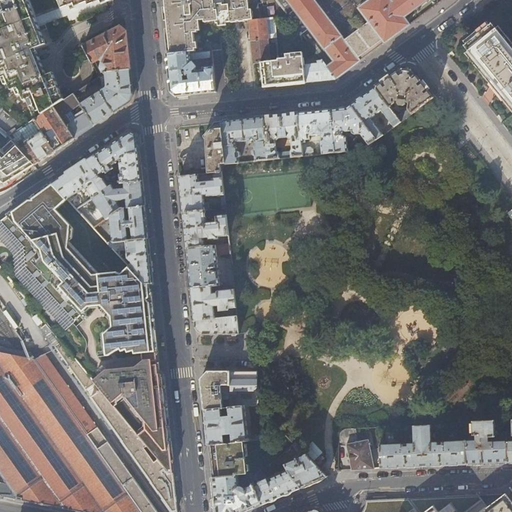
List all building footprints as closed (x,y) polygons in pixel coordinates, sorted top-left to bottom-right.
[(0,0),(0,79),(3,78),(5,85),(9,84),(11,91),(15,90),(17,96),(21,95),(23,102),(27,100),(29,107),(33,106),(35,113),(39,111),(41,116),(54,107),(62,102),(51,74),(45,76),(35,50),(45,46),(34,18),(27,0),(0,0)] [(27,0),(34,18),(79,0),(27,0)] [(249,21),(252,21),(249,0),(164,0),(170,54),(190,53),(195,52),(194,33),(198,33),(196,21),(215,19),(216,23),(249,21)] [(276,0),(302,34),(308,30),(333,62),(327,67),(336,79),(398,34),(409,25),(403,17),(426,0),(276,0)] [(252,21),(249,21),(251,41),(276,39),(275,35),(270,36),(270,32),(268,32),(267,20),(252,21)] [(511,49),(492,24),(464,46),(490,79),(511,105),(511,49)] [(131,70),(128,49),(127,32),(121,27),(84,47),(99,77),(106,73),(131,70)] [(276,39),(251,41),(253,64),(261,63),(270,63),(268,43),(276,42),(276,39)] [(211,58),(211,51),(195,52),(190,53),(191,59),(211,58)] [(191,59),(190,53),(170,54),(167,55),(168,73),(171,91),(176,96),(198,94),(215,92),(212,67),(204,68),(204,71),(196,72),(195,70),(196,70),(197,69),(197,68),(197,66),(195,64),(194,63),(193,63),(192,63),(191,63),(191,59)] [(270,63),(261,63),(263,87),(273,86),(291,84),(306,83),(304,66),(302,53),(285,55),(285,59),(278,60),(278,62),(270,63)] [(325,64),(304,66),(306,83),(318,81),(336,79),(327,67),(325,64)] [(408,109),(405,111),(403,111),(398,114),(396,112),(394,113),(400,121),(430,99),(433,97),(424,84),(413,70),(401,69),(390,77),(375,88),(390,107),(394,103),(395,100),(398,100),(398,103),(399,104),(402,105),(404,104),(405,102),(408,102),(408,109)] [(132,81),(131,70),(106,73),(99,77),(102,80),(102,86),(107,85),(107,87),(81,105),(84,109),(94,126),(115,112),(130,102),(133,95),(132,81)] [(390,107),(375,88),(364,96),(351,106),(376,139),(383,134),(371,118),(381,110),(383,111),(393,126),(400,121),(394,113),(390,107)] [(74,94),(62,102),(54,107),(75,139),(84,132),(94,126),(84,109),(73,116),(75,120),(71,123),(65,114),(81,104),(74,94)] [(361,150),(376,139),(351,106),(346,109),(331,111),(335,153),(348,152),(347,138),(342,136),(344,131),(346,132),(352,131),(352,133),(355,134),(361,134),(366,141),(362,144),(360,141),(356,142),(354,144),(354,151),(361,150)] [(75,139),(54,107),(41,116),(35,120),(42,131),(55,151),(63,146),(75,139)] [(335,153),(331,111),(320,112),(298,113),(302,156),(312,155),(312,149),(309,146),(306,146),(306,142),(305,142),(305,140),(309,139),(310,135),(314,134),(321,134),(323,139),(321,141),(322,154),(335,153)] [(302,156),(298,113),(275,116),(264,117),(267,159),(302,156)] [(267,159),(264,117),(250,119),(222,122),(227,163),(239,162),(238,156),(239,156),(241,155),(240,151),(238,150),(238,147),(236,145),(236,141),(237,140),(239,141),(245,141),(246,143),(250,142),(251,141),(253,138),(255,140),(255,143),(254,145),(254,149),(252,150),(252,154),(254,155),(255,160),(267,159)] [(31,139),(42,131),(35,120),(18,131),(11,136),(23,150),(33,143),(31,139)] [(221,164),(227,163),(222,122),(219,122),(208,136),(211,172),(222,171),(221,164)] [(16,128),(8,134),(11,136),(18,131),(16,128)] [(33,143),(23,150),(36,164),(46,157),(55,151),(42,131),(31,139),(33,143)] [(114,143),(95,155),(106,173),(107,174),(115,169),(114,169),(117,167),(115,165),(118,163),(117,161),(120,159),(125,156),(125,155),(139,153),(138,143),(138,135),(130,132),(114,143)] [(139,153),(125,155),(125,156),(120,159),(122,172),(120,172),(121,184),(142,181),(141,165),(139,153)] [(106,173),(95,155),(78,166),(53,183),(67,198),(78,209),(93,199),(110,188),(105,180),(103,181),(100,176),(104,173),(105,175),(106,173)] [(226,207),(222,171),(211,172),(179,176),(181,195),(183,213),(206,210),(210,209),(209,201),(205,202),(205,201),(204,194),(208,193),(209,194),(209,195),(220,194),(222,207),(226,207)] [(143,192),(142,181),(121,184),(114,185),(110,188),(93,199),(107,220),(112,216),(122,209),(116,201),(126,200),(127,208),(145,206),(143,192)] [(67,198),(53,183),(43,190),(32,199),(0,222),(0,223),(12,237),(13,242),(23,253),(21,267),(72,322),(89,307),(102,305),(102,306),(111,316),(112,326),(104,334),(106,356),(110,355),(120,348),(122,351),(127,349),(128,352),(134,350),(135,353),(156,351),(149,284),(146,284),(130,267),(122,275),(119,272),(100,270),(70,238),(72,222),(58,206),(67,198)] [(146,221),(145,206),(127,208),(122,209),(112,216),(113,225),(110,225),(111,229),(113,229),(115,242),(148,239),(146,221)] [(208,222),(206,210),(183,213),(185,228),(185,235),(187,249),(206,246),(205,237),(209,237),(210,239),(218,238),(219,236),(228,235),(227,218),(226,214),(217,215),(217,221),(208,222)] [(97,226),(95,228),(107,241),(109,239),(97,226)] [(150,260),(148,239),(115,242),(109,243),(121,257),(121,249),(128,249),(129,257),(132,262),(133,262),(133,264),(130,267),(146,284),(149,284),(153,283),(150,260)] [(230,253),(229,244),(206,246),(187,249),(189,266),(191,288),(212,286),(219,285),(218,272),(213,272),(213,267),(218,267),(217,254),(230,253)] [(232,287),(232,290),(218,291),(217,293),(213,294),(212,286),(191,288),(193,304),(195,321),(220,318),(220,311),(229,310),(229,308),(236,307),(233,284),(229,284),(229,287),(232,287)] [(239,334),(237,317),(220,318),(195,321),(195,326),(199,330),(204,334),(239,334)] [(87,390),(96,382),(94,380),(48,323),(42,328),(54,345),(56,346),(87,390)] [(0,496),(14,499),(38,504),(63,508),(80,511),(157,511),(134,478),(48,354),(36,357),(32,351),(19,349),(9,347),(0,345),(0,496)] [(169,473),(173,473),(163,376),(158,372),(158,364),(106,369),(94,380),(96,382),(100,387),(112,402),(146,444),(157,458),(164,467),(166,469),(169,473)] [(231,407),(231,371),(209,372),(201,381),(202,391),(204,410),(221,408),(229,407),(231,407)] [(257,404),(257,371),(231,371),(231,407),(245,406),(257,404)] [(146,444),(112,402),(100,387),(91,394),(122,438),(121,439),(129,449),(151,480),(150,481),(158,491),(159,491),(173,511),(177,511),(174,487),(173,473),(169,473),(166,469),(163,472),(160,469),(164,467),(157,458),(153,460),(143,446),(146,444)] [(249,441),(245,406),(231,407),(229,407),(230,415),(222,416),(221,408),(204,410),(206,426),(208,445),(211,445),(243,442),(249,441)] [(499,423),(499,420),(469,421),(469,424),(472,425),(473,441),(466,441),(466,464),(487,463),(507,462),(507,441),(489,442),(489,437),(496,436),(496,423),(499,423)] [(413,424),(414,443),(380,445),(380,447),(381,468),(399,468),(443,466),(466,464),(466,441),(431,442),(430,423),(413,424)] [(370,449),(368,440),(361,441),(358,428),(347,428),(343,430),(339,433),(338,436),(338,445),(347,445),(352,470),(370,469),(381,468),(380,447),(370,449)] [(247,474),(243,442),(211,445),(212,459),(214,477),(238,475),(242,475),(247,474)] [(292,445),(301,457),(287,463),(289,468),(288,469),(288,470),(300,488),(315,482),(327,476),(295,443),(292,445)] [(263,480),(262,469),(254,474),(253,479),(253,484),(262,504),(281,496),(300,488),(288,470),(264,480),(263,480)] [(240,487),(238,475),(214,477),(211,477),(213,498),(214,511),(244,511),(262,504),(253,484),(244,488),(242,487),(240,487)] [(487,507),(478,495),(470,495),(439,497),(410,498),(384,500),(366,501),(366,503),(365,505),(365,506),(364,508),(364,510),(362,511),(511,511),(511,505),(504,495),(487,507)]
